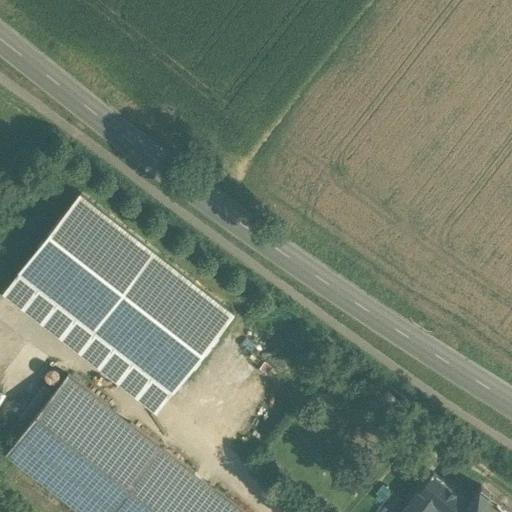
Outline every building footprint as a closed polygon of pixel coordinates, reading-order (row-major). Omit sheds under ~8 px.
[(234,312),(80,192),(20,269),(174,389),(234,312)] [(245,511),(68,373),(6,452),(83,511),(245,511)] [(459,511),(470,500),(433,471),(420,488),(440,504),(450,511),(459,511)] [(511,511),(511,509),(481,485),(470,500),(459,511),(511,511)] [(420,488),(401,511),(434,511),(440,504),(420,488)]
